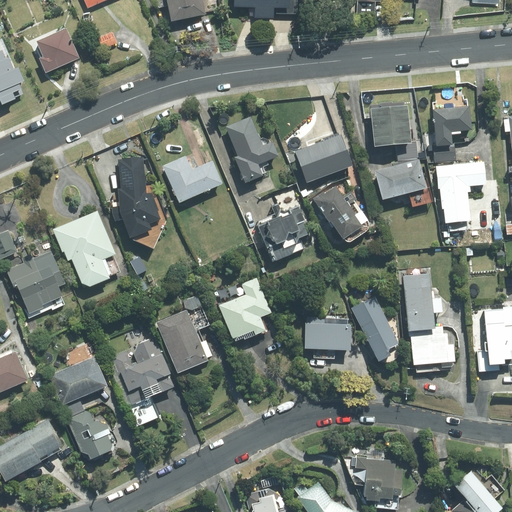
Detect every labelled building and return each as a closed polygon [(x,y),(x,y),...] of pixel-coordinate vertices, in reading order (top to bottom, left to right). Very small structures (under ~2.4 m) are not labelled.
[(84,0),(88,8),(106,0),(84,0)] [(207,13),(204,0),(158,0),(160,7),(169,5),(172,20),(207,13)] [(235,0),(235,5),(256,6),(256,17),(275,18),(275,6),(290,6),(290,0),(235,0)] [(357,0),(357,14),(376,15),(376,2),(389,2),(388,0),(357,0)] [(41,59),(47,73),(81,58),(67,28),(38,41),(45,57),(41,59)] [(113,32),(94,39),(98,51),(117,43),(113,32)] [(420,159),(419,160),(417,141),(412,141),(409,105),(372,108),(375,145),(396,144),(397,165),(376,171),(384,200),(428,188),(420,159)] [(471,106),(434,109),(437,146),(436,146),(440,188),(487,183),(485,161),(457,164),(454,131),(473,129),(471,106)] [(252,116),(227,127),(239,156),(236,157),(246,182),(264,175),(259,164),(280,155),(274,141),(264,145),(252,116)] [(342,134),(297,151),(309,182),(354,165),(342,134)] [(186,156),(164,166),(181,202),(224,183),(213,160),(193,170),(186,156)] [(116,220),(123,218),(124,218),(131,237),(160,227),(158,221),(163,219),(154,192),(147,194),(147,193),(145,158),(119,160),(122,189),(118,189),(120,207),(112,209),(116,220)] [(337,184),(315,199),(343,239),(364,224),(337,184)] [(257,222),(274,261),(306,248),(301,237),(310,233),(298,205),(257,222)] [(98,211),(54,229),(64,252),(66,251),(70,260),(73,259),(86,289),(111,278),(103,259),(117,253),(98,211)] [(498,214),(478,216),(479,235),(500,233),(498,214)] [(10,230),(0,234),(0,258),(18,251),(10,230)] [(52,251),(8,270),(15,287),(19,286),(31,315),(67,300),(61,286),(66,284),(52,251)] [(432,273),(404,276),(409,337),(412,337),(415,372),(443,370),(442,367),(457,366),(455,344),(449,345),(447,325),(437,326),(432,273)] [(247,294),(220,306),(236,344),(268,331),(262,317),(272,313),(257,278),(243,284),(247,294)] [(375,296),(352,308),(380,361),(392,354),(389,349),(400,343),(375,296)] [(504,308),(486,310),(491,364),(506,363),(506,359),(511,358),(511,306),(504,307),(504,308)] [(187,309),(157,322),(179,372),(209,359),(187,309)] [(307,318),(306,347),(351,349),(352,324),(349,324),(349,319),(307,318)] [(113,358),(133,404),(177,386),(163,351),(161,351),(155,338),(138,345),(140,348),(136,350),(137,353),(134,354),(137,362),(133,364),(128,352),(113,358)] [(17,351),(0,358),(0,392),(29,380),(17,351)] [(97,355),(50,375),(67,416),(85,409),(80,397),(109,385),(97,355)] [(90,408),(68,418),(84,455),(89,453),(92,459),(113,450),(111,447),(114,446),(113,443),(116,442),(108,423),(104,425),(102,422),(100,423),(99,420),(96,421),(90,408)] [(49,419),(0,446),(0,470),(6,481),(65,448),(49,419)] [(397,460),(358,456),(357,468),(367,469),(364,495),(368,495),(367,499),(376,500),(376,506),(400,509),(404,470),(396,469),(397,460)] [(471,468),(455,483),(466,496),(452,508),(455,511),(495,511),(503,505),(471,468)] [(298,497),(309,511),(359,511),(334,501),(319,482),(309,489),(304,483),(296,489),(300,495),(298,497)] [(258,491),(246,495),(250,511),(252,511),(254,511),(285,511),(281,493),(271,488),(266,497),(260,498),(258,491)]
